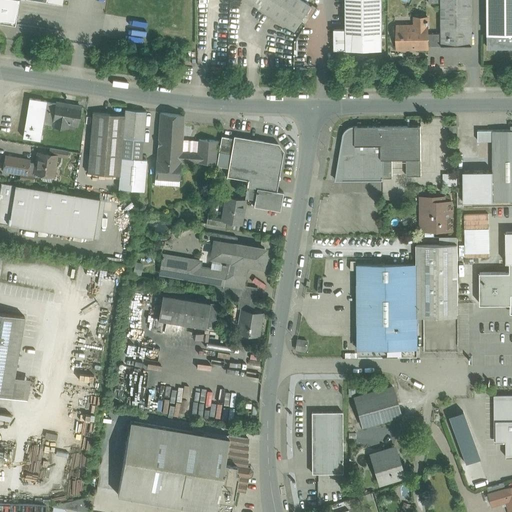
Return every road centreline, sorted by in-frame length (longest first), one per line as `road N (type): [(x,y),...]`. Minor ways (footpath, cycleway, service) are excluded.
road 1 (unclassified): [(316,108),(269,384),(274,511)]
road 2 (unclassified): [(0,73),(183,103),(316,108)]
road 3 (unclassified): [(316,108),(511,106)]
road 4 (unknown): [(180,511),(107,493),(119,420)]
